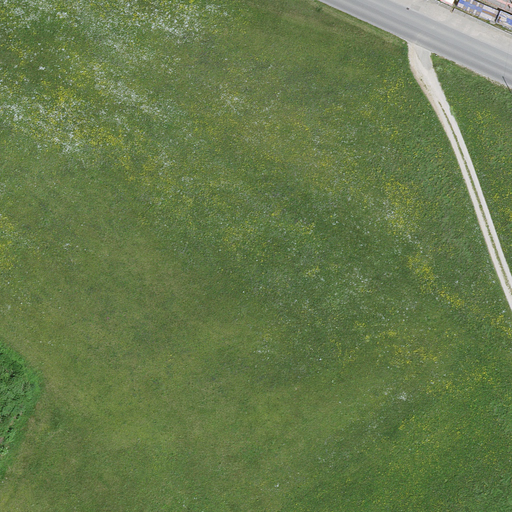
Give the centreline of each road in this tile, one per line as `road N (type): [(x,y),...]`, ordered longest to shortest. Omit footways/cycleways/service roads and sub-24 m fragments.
road 1 (track): [(411,26),(511,293)]
road 2 (tertiary): [(354,0),(511,69)]
